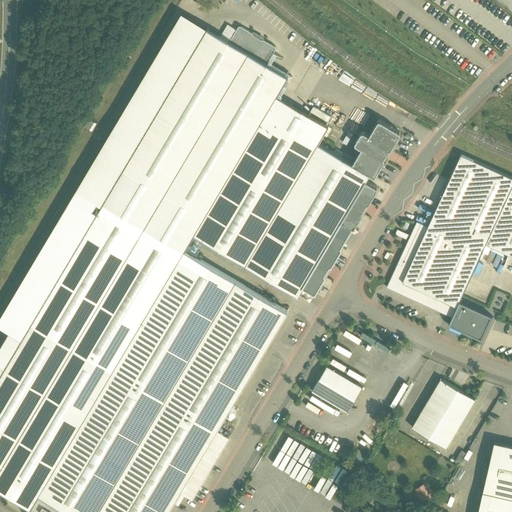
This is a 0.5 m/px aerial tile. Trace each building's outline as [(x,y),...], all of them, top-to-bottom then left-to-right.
[(124,169),(207,28),(181,12),(78,186),(104,202),(124,169)] [(262,39),(253,34),(253,32),(248,30),(248,29),(247,29),(246,28),(245,27),(245,28),(240,25),(238,26),(236,29),(236,30),(232,37),(231,37),(231,38),(229,41),(267,63),(269,60),(270,60),(269,60),(274,52),(274,51),(276,48),(276,46),(271,43),(272,43),(271,43),(269,42),(268,41),(264,39),(262,39)] [(229,41),(207,28),(124,169),(104,202),(183,249),(193,233),(297,294),(302,286),(328,242),(339,223),(363,182),(372,167),(319,137),(329,120),(279,90),(288,75),(267,63),(229,41)] [(381,112),(372,127),(364,123),(357,136),(364,140),(355,156),(376,168),(402,124),(381,112)] [(417,221),(387,287),(452,317),(460,300),(486,243),(511,186),(511,177),(461,154),(428,226),(417,221)] [(376,190),(363,182),(339,223),(352,231),(361,215),(359,214),(365,204),(367,206),(376,190)] [(511,186),(486,243),(511,255),(511,186)] [(183,249),(104,202),(0,376),(0,490),(31,508),(39,495),(67,511),(167,511),(179,492),(216,431),(287,311),(183,249)] [(328,242),(302,286),(315,294),(341,249),(328,242)] [(460,300),(452,317),(448,325),(481,339),(492,315),(460,300)] [(362,387),(327,366),(312,390),(347,411),(362,387)] [(475,399),(441,378),(412,427),(446,447),(475,399)] [(216,431),(179,492),(192,500),(229,438),(216,431)] [(511,511),(511,445),(495,442),(478,511),(511,511)] [(416,491),(426,502),(435,493),(425,483),(416,491)]
